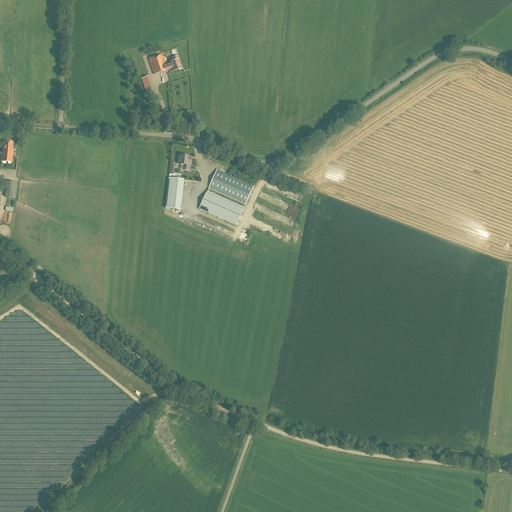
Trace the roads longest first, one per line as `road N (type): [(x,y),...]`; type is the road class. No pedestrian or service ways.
road 1 (unclassified): [(511,61),(476,48),(451,50),(278,160),(192,138),(60,126)]
road 2 (track): [(254,422),(173,384),(0,247)]
road 3 (unclassified): [(511,471),(360,453),(254,422)]
road 4 (unclassified): [(60,126),(65,0)]
